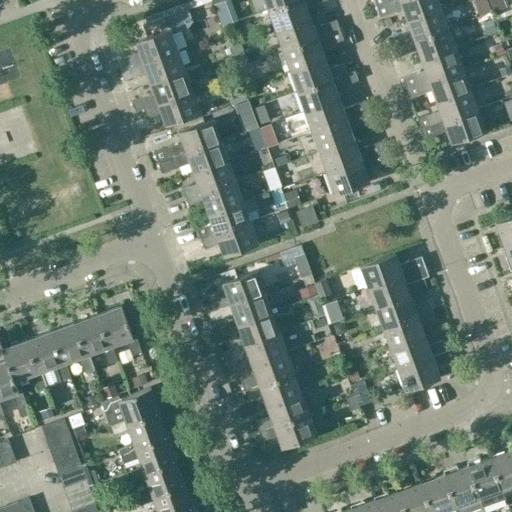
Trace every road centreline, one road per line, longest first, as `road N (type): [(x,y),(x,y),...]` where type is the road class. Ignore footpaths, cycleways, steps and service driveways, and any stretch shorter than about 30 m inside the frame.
road 1 (residential): [(245,489),(498,393),(429,194)]
road 2 (residential): [(245,489),(150,240)]
road 3 (residential): [(150,240),(74,20),(82,5),(97,0)]
road 4 (residential): [(429,194),(357,0)]
road 5 (residential): [(0,294),(150,240)]
